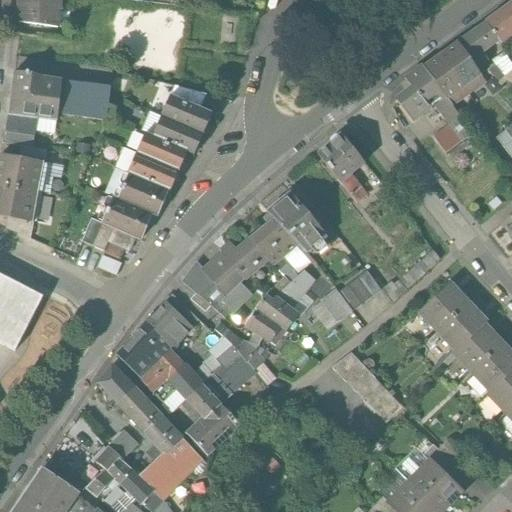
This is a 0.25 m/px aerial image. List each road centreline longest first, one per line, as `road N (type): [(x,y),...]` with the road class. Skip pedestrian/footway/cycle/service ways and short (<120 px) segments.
road 1 (residential): [(511,304),(452,239),(347,98)]
road 2 (residential): [(122,310),(0,485)]
road 3 (residential): [(268,152),(149,270)]
road 4 (residential): [(476,0),(347,98)]
road 5 (residential): [(268,152),(261,96),(289,0)]
road 6 (residential): [(0,247),(122,310)]
